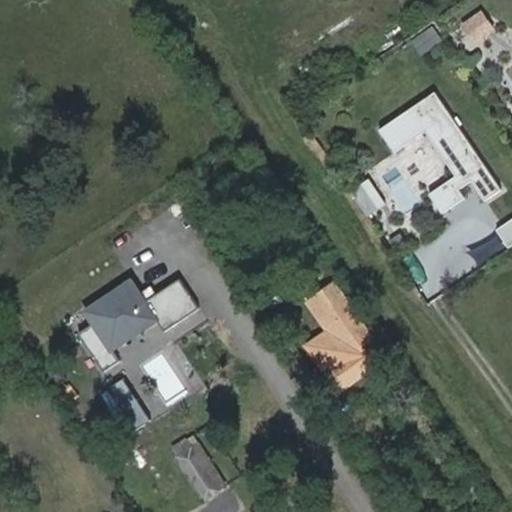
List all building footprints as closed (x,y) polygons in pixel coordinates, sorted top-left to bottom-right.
[(441,88),(383,126),(399,151),(434,129),(463,174),(442,187),(445,191),(489,162),(441,88)] [(511,219),(503,225),(511,240),(511,219)] [(315,294),(350,349),(330,362),(343,383),(380,358),(368,341),(378,334),(341,276),(315,294)] [(93,327),(103,352),(168,327),(148,277),(89,300),(99,325),(93,327)] [(189,277),(157,293),(172,323),(204,307),(189,277)] [(205,433),(180,442),(202,496),(226,486),(205,433)]
